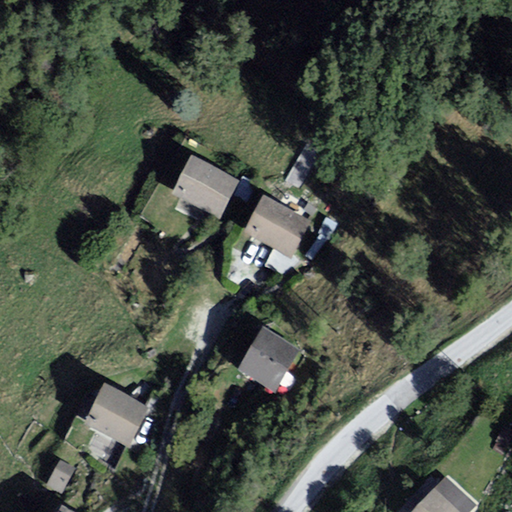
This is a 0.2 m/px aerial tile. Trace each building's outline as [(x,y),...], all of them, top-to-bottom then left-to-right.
[(215,222),(234,184),(189,157),(170,197),(215,222)] [(307,225),(260,199),(241,232),(286,261),(307,225)] [(297,355),(260,333),(238,376),(273,395),(297,355)] [(148,411),(102,386),(83,423),(130,451),(148,411)] [(469,511),(476,506),(447,481),(415,511),(469,511)]
